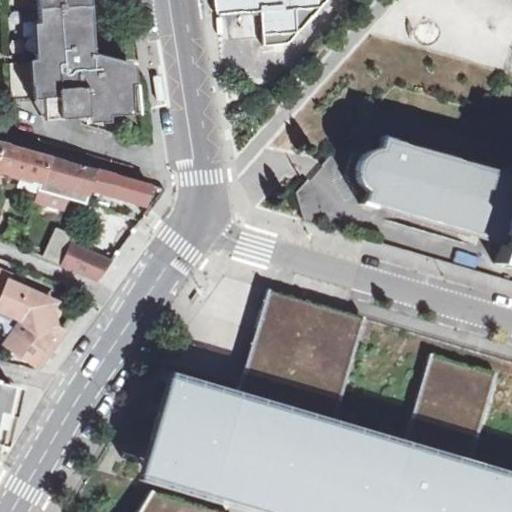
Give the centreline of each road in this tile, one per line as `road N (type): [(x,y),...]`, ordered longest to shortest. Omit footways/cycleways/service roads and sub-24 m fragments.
road 1 (residential): [(511,325),(236,242),(202,220)]
road 2 (tertiary): [(175,0),(204,176),(202,220)]
road 3 (tertiary): [(83,391),(202,220)]
road 4 (tertiary): [(16,504),(83,391)]
